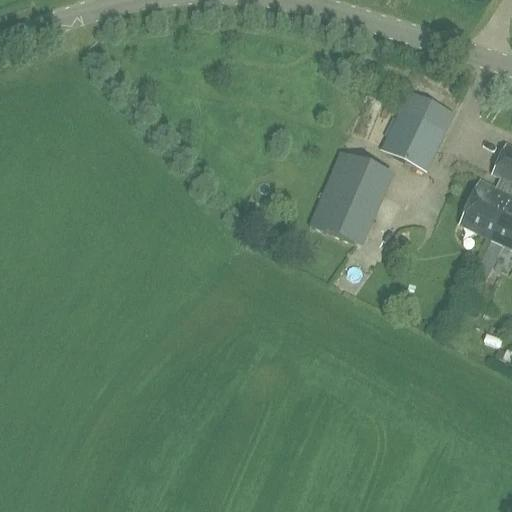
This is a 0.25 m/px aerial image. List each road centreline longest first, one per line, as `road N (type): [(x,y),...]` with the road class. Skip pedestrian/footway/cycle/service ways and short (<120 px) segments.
road 1 (tertiary): [(511,67),(287,0)]
road 2 (tertiary): [(146,0),(0,44)]
